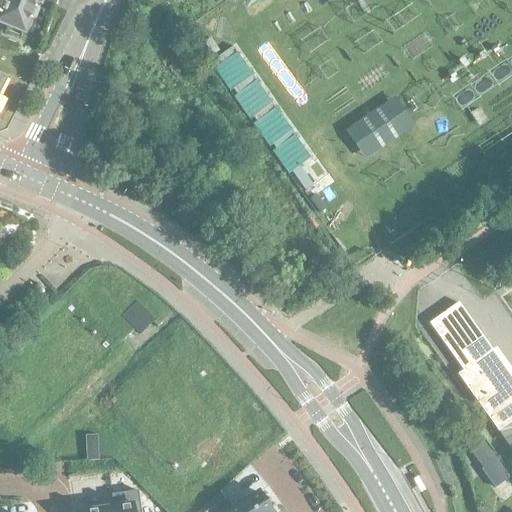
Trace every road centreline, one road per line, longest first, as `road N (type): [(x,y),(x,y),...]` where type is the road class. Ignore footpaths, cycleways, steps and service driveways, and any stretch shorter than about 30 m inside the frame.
road 1 (tertiary): [(142,233),(255,324),(324,403),(395,511)]
road 2 (tertiary): [(33,178),(106,0)]
